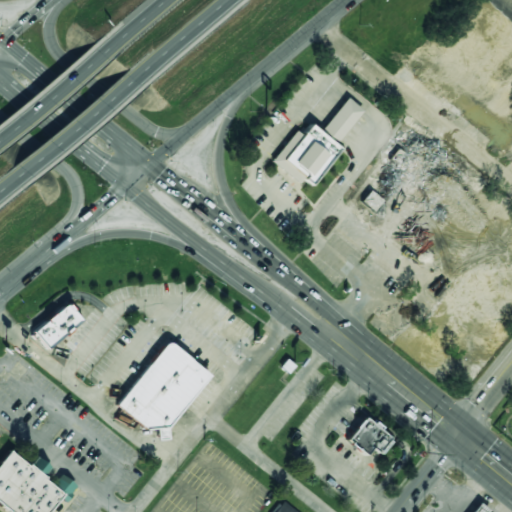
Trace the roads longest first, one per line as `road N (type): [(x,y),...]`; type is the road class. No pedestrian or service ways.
road 1 (primary): [(234,232),(3,40)]
road 2 (residential): [(317,24),(511,183)]
road 3 (primary): [(511,478),(334,335)]
road 4 (secondary): [(55,11),(58,55),(155,132),(182,135)]
road 5 (secondary): [(396,511),(511,370)]
road 6 (secondary): [(55,242),(74,210),(75,190),(66,170),(0,115)]
road 7 (primary): [(0,83),(124,188)]
road 8 (motorway): [(20,175),(137,77)]
road 9 (primary): [(250,245),(221,183),(231,114)]
road 10 (motorway): [(104,48),(0,135)]
road 11 (secondary): [(244,88),(344,0)]
road 12 (primary): [(55,242),(137,234),(178,244)]
road 13 (secondary): [(55,242),(149,166)]
